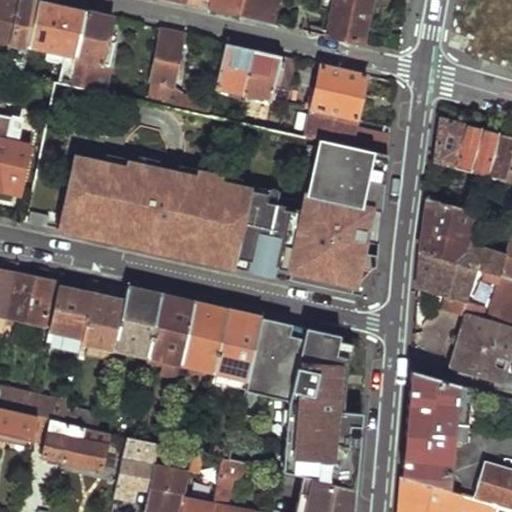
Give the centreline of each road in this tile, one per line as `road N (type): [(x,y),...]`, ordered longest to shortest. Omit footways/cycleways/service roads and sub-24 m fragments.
road 1 (residential): [(393,328),(0,233)]
road 2 (residential): [(422,72),(86,0)]
road 3 (tertiary): [(422,72),(393,328)]
road 4 (tertiary): [(393,328),(378,511)]
